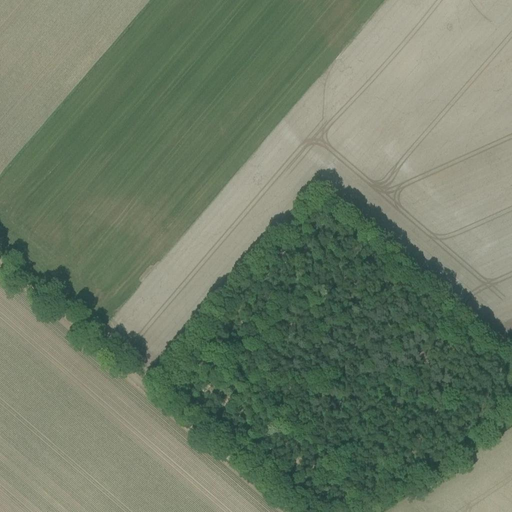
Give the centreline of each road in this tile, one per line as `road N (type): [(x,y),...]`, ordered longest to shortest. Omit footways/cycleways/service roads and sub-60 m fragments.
road 1 (track): [(0,261),(154,393)]
road 2 (unclassified): [(291,511),(154,393)]
